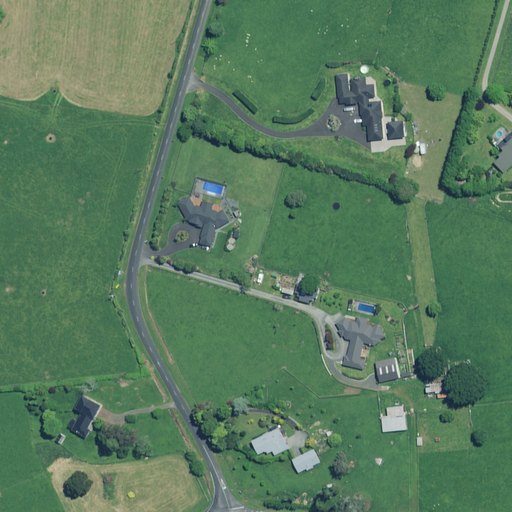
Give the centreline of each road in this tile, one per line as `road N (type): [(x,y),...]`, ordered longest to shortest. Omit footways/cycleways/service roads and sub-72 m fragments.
road 1 (unclassified): [(206,0),(131,284),(142,332),(229,511)]
road 2 (unknown): [(183,82),(265,136),(321,134)]
